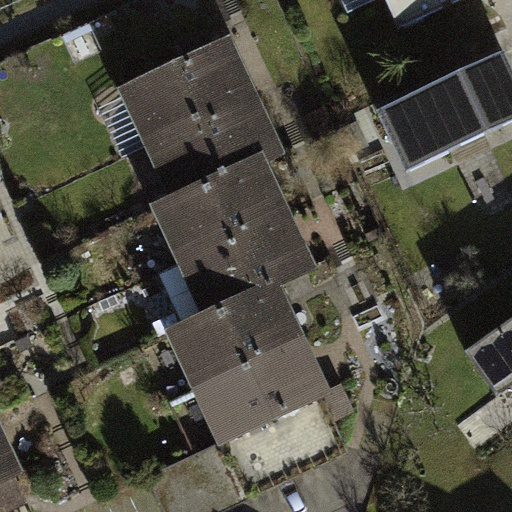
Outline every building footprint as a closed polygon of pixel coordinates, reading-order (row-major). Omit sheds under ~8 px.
[(382,0),(397,29),(458,0),(382,0)] [(129,93),(151,140),(257,91),(235,44),(129,93)] [(511,123),(511,88),(497,59),(387,114),(416,171),(511,123)] [(151,140),(176,193),(265,152),(282,144),(257,91),(151,140)] [(160,201),(186,257),(292,208),(265,152),(176,193),(160,201)] [(186,257),(214,317),(280,286),(320,268),(292,208),(186,257)] [(174,336),(200,392),(307,343),(280,286),(214,317),(174,336)] [(511,325),(471,353),(503,399),(511,393),(511,325)] [(200,392),(223,442),(330,392),(307,343),(200,392)] [(0,481),(15,474),(0,441),(0,481)]
